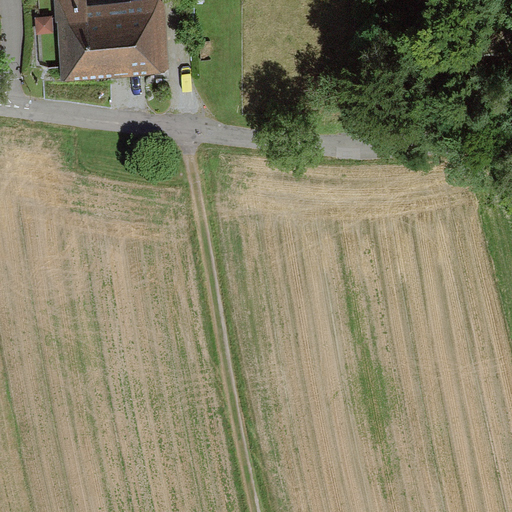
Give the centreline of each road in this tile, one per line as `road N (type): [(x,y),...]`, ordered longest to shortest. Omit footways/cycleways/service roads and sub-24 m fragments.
road 1 (unclassified): [(4,105),(373,148),(511,150)]
road 2 (track): [(192,127),(257,511)]
road 3 (track): [(464,0),(419,100),(373,148)]
